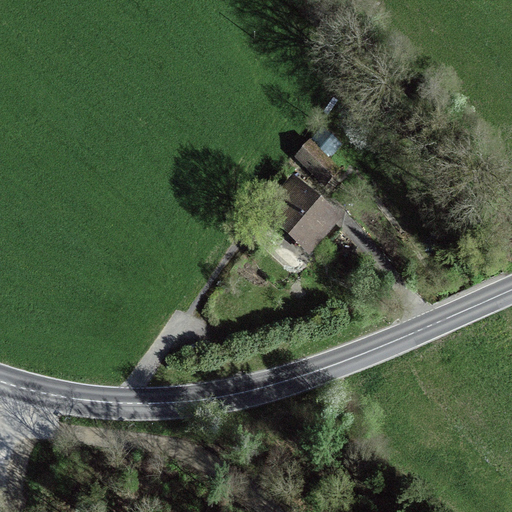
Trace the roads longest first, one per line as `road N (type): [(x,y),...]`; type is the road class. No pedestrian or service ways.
road 1 (tertiary): [(0,388),(76,407),(174,410),(277,393),(511,290)]
road 2 (track): [(262,511),(238,487),(164,442),(9,428)]
